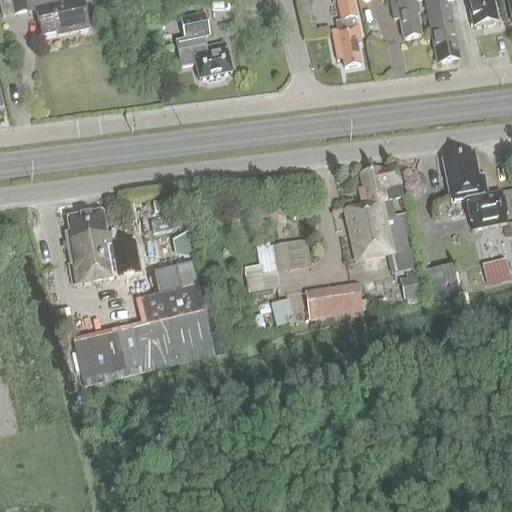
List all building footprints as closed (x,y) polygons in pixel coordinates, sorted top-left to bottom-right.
[(9,0),(13,15),(26,12),(26,13),(35,11),(41,36),(67,30),(68,33),(88,29),(81,0),(9,0)] [(310,9),(307,0),(298,0),(301,11),(310,9)] [(336,0),(343,30),(332,32),(338,61),(343,60),(345,69),(362,66),(357,44),(362,43),(359,26),(349,28),(348,20),(358,18),(353,0),(336,0)] [(388,0),(393,21),(400,20),(405,40),(421,37),(417,16),(420,16),(417,2),(421,1),(420,0),(388,0)] [(460,61),(451,18),(448,19),(444,0),(428,0),(429,2),(428,3),(432,22),(430,22),(439,66),(460,61)] [(466,0),(473,29),(483,27),(486,29),(491,28),(493,25),(496,25),(491,0),(466,0)] [(209,37),(204,15),(179,21),(184,42),(175,44),(182,70),(195,66),(199,82),(231,74),(224,45),(205,49),(203,38),(209,37)] [(313,20),(303,23),(305,34),(315,32),(313,20)] [(451,205),(467,202),(473,232),(507,226),(501,194),(488,197),(483,177),(478,178),(474,156),(443,162),(451,205)] [(379,205),(379,203),(388,201),(388,203),(403,200),(396,168),(380,172),(380,171),(360,176),(367,208),(346,213),(346,214),(350,213),(356,237),(352,238),(358,264),(386,257),(391,277),(415,271),(411,251),(408,251),(400,217),(385,221),(381,205),(379,205)] [(254,214),(256,225),(276,221),(274,210),(254,214)] [(71,264),(69,265),(73,287),(137,274),(132,248),(114,251),(110,234),(106,235),(101,213),(67,220),(70,234),(65,235),(71,264)] [(152,237),(172,233),(169,221),(150,225),(152,237)] [(262,277),(291,272),(286,242),(257,247),(262,277)] [(505,262),(482,268),(487,289),(510,283),(505,262)] [(423,275),(429,304),(459,296),(453,268),(423,275)] [(425,303),(419,276),(399,281),(404,308),(425,303)] [(73,346),(81,382),(212,354),(198,288),(181,292),(179,282),(159,287),(161,297),(140,302),(146,330),(73,346)] [(362,316),(358,286),(304,293),(308,323),(333,320),(334,323),(359,320),(359,317),(362,316)]
